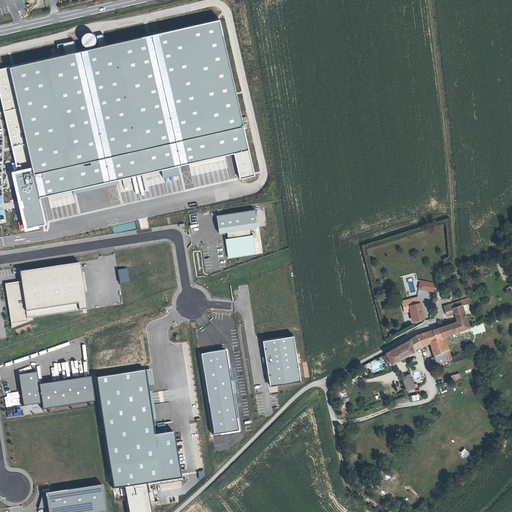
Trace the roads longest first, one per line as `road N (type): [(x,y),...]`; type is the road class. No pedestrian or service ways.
road 1 (track): [(429,0),(457,257),(431,324)]
road 2 (unclassified): [(177,511),(301,391),(407,337)]
road 3 (track): [(321,382),(350,485),(390,511)]
road 4 (secondary): [(0,32),(139,0)]
